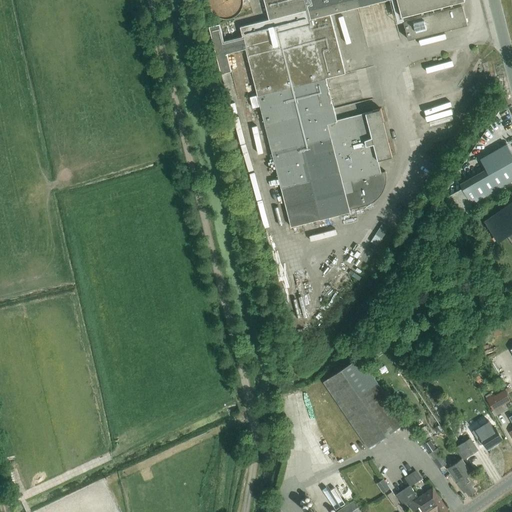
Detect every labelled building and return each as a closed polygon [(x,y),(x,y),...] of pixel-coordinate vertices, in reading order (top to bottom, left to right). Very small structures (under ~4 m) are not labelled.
[(337,120),(326,78),(345,73),(330,14),(385,0),(397,0),(402,16),(463,0),(264,0),(269,20),(240,27),(243,37),(224,41),(219,24),(209,27),(221,74),(231,71),(227,54),(246,49),(291,227),(350,212),(349,210),(366,205),(368,205),(371,203),(372,202),(374,201),(376,199),(377,199),(378,197),(379,197),(380,195),(381,194),(382,192),(383,191),(383,190),(384,189),(385,187),(385,185),(385,184),(386,183),(386,181),(386,179),(386,178),(386,176),(386,174),(385,172),(381,173),(378,160),(392,157),(380,109),(337,120)] [(216,2),(215,0),(211,0),(212,12),(240,11),(239,1),(216,2)] [(467,25),(462,6),(403,21),(408,40),(467,25)] [(460,184),(471,204),(511,180),(511,153),(506,144),(480,159),(486,169),(460,184)] [(511,201),(484,221),(498,241),(506,235),(511,243),(511,201)] [(372,240),(379,244),(390,227),(383,223),(372,240)] [(487,335),(489,340),(501,332),(498,328),(487,335)] [(323,382),(368,449),(405,424),(360,357),(323,382)] [(490,395),(486,397),(494,410),(511,401),(504,390),(491,398),(490,395)] [(489,420),(472,430),(480,444),(483,442),(487,448),(503,439),(496,427),(494,428),(489,420)] [(439,468),(446,464),(441,457),(439,454),(441,453),(437,448),(436,449),(428,438),(422,442),(424,444),(423,445),(434,462),(439,468)] [(478,450),(470,438),(455,448),(462,460),(478,450)] [(461,459),(447,468),(458,484),(460,483),(461,485),(459,487),(463,492),(465,491),(468,495),(475,491),(473,487),(475,485),(465,469),(467,468),(461,459)] [(410,486),(411,486),(422,479),(416,470),(404,478),(409,485),(410,486)] [(383,493),(390,488),(383,479),(377,484),(383,493)] [(418,497),(411,486),(410,486),(409,485),(396,494),(402,503),(406,500),(413,511),(418,508),(420,511),(443,511),(448,509),(433,488),(427,492),(426,492),(418,497)] [(395,506),(400,503),(392,492),(387,495),(395,506)] [(366,511),(366,510),(363,511),(362,511),(354,500),(336,511),(366,511)]
